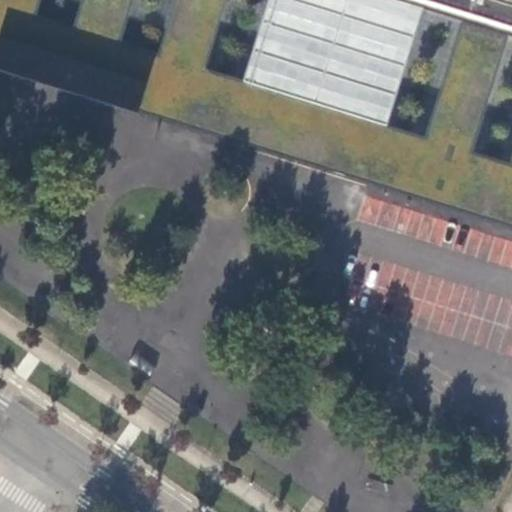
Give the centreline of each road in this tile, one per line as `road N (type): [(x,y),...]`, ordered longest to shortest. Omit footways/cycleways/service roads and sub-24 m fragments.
road 1 (tertiary): [(150,511),(0,399)]
road 2 (tertiary): [(0,441),(100,511)]
